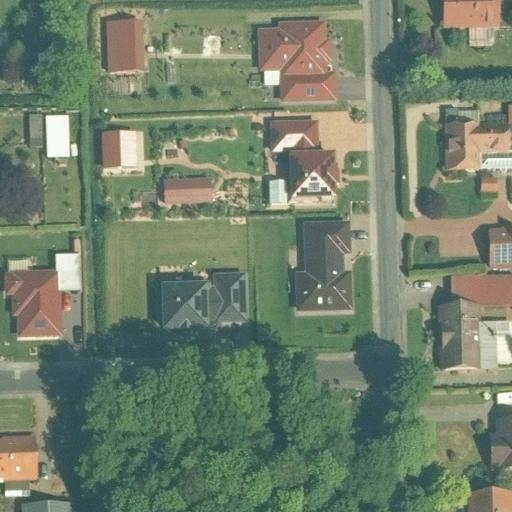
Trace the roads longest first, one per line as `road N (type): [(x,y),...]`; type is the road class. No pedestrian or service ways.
road 1 (residential): [(0,375),(387,370)]
road 2 (residential): [(387,370),(380,0)]
road 3 (residential): [(392,511),(387,370)]
